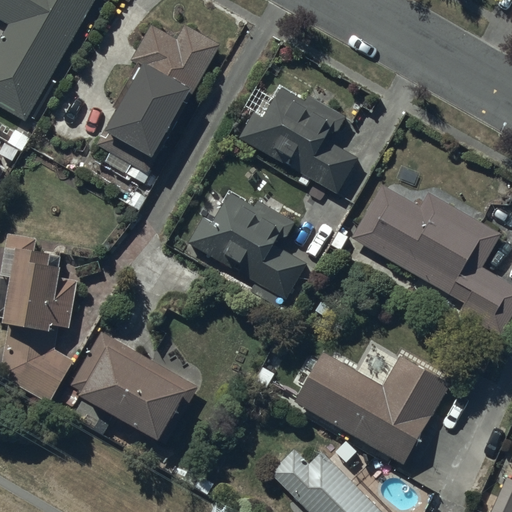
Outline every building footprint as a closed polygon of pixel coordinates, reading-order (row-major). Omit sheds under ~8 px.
[(0,0),(0,15),(7,19),(0,31),(0,101),(27,117),(92,0),(0,0)] [(135,53),(143,58),(97,141),(110,148),(104,159),(146,182),(154,167),(151,166),(219,41),(184,22),(177,36),(152,22),(135,53)] [(258,107),(242,134),(337,188),(358,153),(324,134),(328,128),(337,127),(346,111),(308,90),(304,97),(280,83),(264,111),(258,107)] [(383,179),(352,233),(465,298),(459,309),(499,333),(511,311),(511,279),(483,262),(501,230),(428,187),(420,201),(383,179)] [(205,212),(190,238),(287,295),(308,260),(280,243),(296,217),(259,195),(255,203),(230,188),(213,217),(205,212)] [(39,229),(6,224),(0,263),(0,266),(9,268),(2,314),(10,315),(2,370),(49,398),(75,356),(56,345),(60,321),(71,323),(78,274),(60,271),(63,249),(53,248),(54,242),(38,239),(39,229)] [(100,326),(70,380),(161,431),(159,435),(167,439),(199,380),(100,326)] [(322,346),(294,397),(404,459),(451,376),(401,348),(396,357),(371,343),(358,366),(322,346)] [(295,444),(272,467),(316,511),(388,511),(323,446),(310,459),(295,444)] [(511,511),(511,481),(509,480),(494,511),(511,511)]
